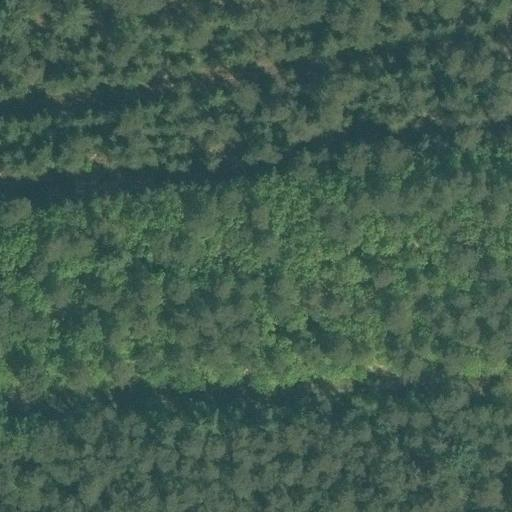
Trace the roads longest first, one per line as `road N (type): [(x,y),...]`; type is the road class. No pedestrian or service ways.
road 1 (unclassified): [(511,414),(0,432)]
road 2 (track): [(0,57),(94,22),(240,0)]
